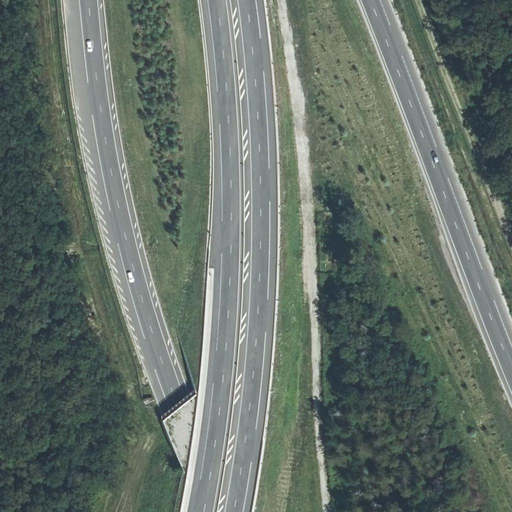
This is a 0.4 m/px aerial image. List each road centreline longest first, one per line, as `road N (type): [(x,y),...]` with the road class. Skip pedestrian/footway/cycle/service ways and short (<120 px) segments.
road 1 (motorway): [(87,0),(97,96),(138,289),(222,511)]
road 2 (motorway): [(229,511),(258,259),(245,0)]
road 3 (motorway): [(215,0),(228,256),(199,511)]
road 4 (motorway): [(511,369),(370,0)]
road 5 (track): [(511,258),(404,0)]
